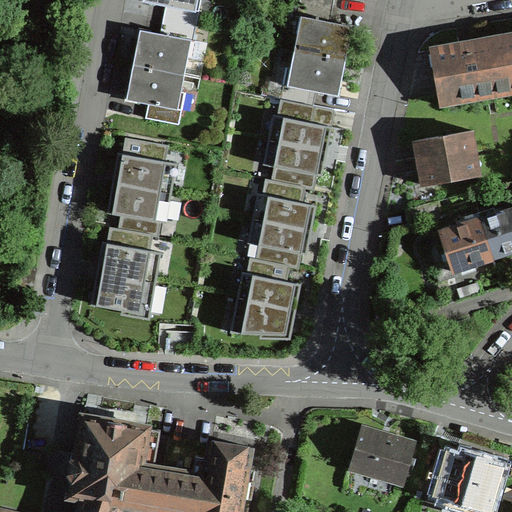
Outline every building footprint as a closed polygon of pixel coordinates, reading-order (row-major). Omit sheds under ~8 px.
[(196,0),(144,0),(155,2),(167,4),(164,19),(196,25),(199,10),(195,10),(196,0)] [(332,7),(300,0),(297,15),(301,16),(295,50),(345,60),(352,26),(342,24),(329,21),(332,7)] [(196,25),(164,19),(161,33),(151,31),(140,29),(134,64),(184,74),(191,39),(193,39),(196,25)] [(430,47),(440,105),(511,92),(511,81),(504,34),(468,40),(430,47)] [(284,84),(281,98),(313,105),(316,90),(328,92),(338,94),(345,60),(295,50),(288,85),(284,84)] [(137,100),(149,103),(146,117),(178,124),(181,109),(177,108),(184,74),(134,64),(127,98),(137,100)] [(331,128),(274,116),(261,177),(314,188),(317,173),(322,174),(331,128)] [(473,129),(414,140),(419,165),(422,184),(474,175),(471,159),(477,158),(473,129)] [(172,163),(117,155),(109,209),(163,218),(172,163)] [(306,255),(316,206),(258,194),(248,243),(259,245),(256,258),(299,267),(301,254),(306,255)] [(410,226),(444,218),(439,199),(407,207),(412,224),(410,225),(410,226)] [(511,207),(481,218),(493,256),(504,253),(511,250),(511,207)] [(463,267),(493,256),(481,218),(441,230),(440,229),(432,231),(438,249),(445,246),(453,270),(463,267)] [(160,252),(107,243),(96,306),(121,310),(120,315),(149,320),(160,252)] [(301,285),(243,273),(231,333),(242,334),(261,334),(260,338),(290,338),(301,285)] [(118,511),(122,502),(178,511),(238,511),(241,496),(251,498),(254,480),(244,479),(250,446),(212,440),(209,457),(195,454),(192,472),(154,465),(160,429),(115,421),(84,415),(77,453),(72,452),(67,477),(73,478),(70,494),(81,496),(76,511),(118,511)] [(381,431),(362,426),(350,468),(403,483),(415,441),(381,431)] [(463,455),(449,451),(447,455),(443,454),(438,469),(443,470),(436,493),(452,497),(449,506),(469,511),(470,511),(473,504),(489,508),(501,466),(486,462),(487,457),(476,454),(465,450),(463,455)]
